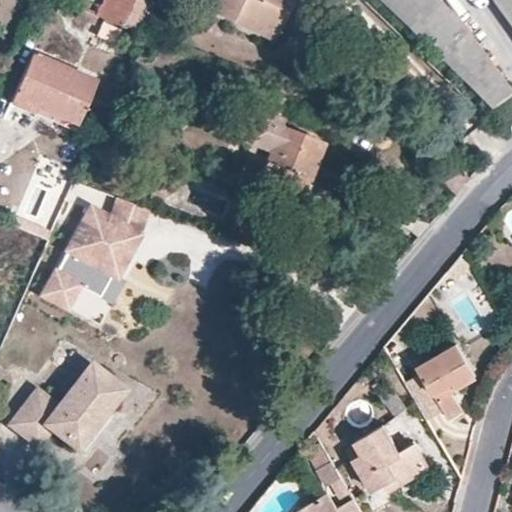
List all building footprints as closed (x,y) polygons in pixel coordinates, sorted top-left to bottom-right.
[(76,0),(74,7),(82,11),(91,14),(104,19),(116,24),(127,0),(76,0)] [(148,5),(135,0),(127,0),(116,24),(122,26),(135,31),(138,31),(148,5)] [(216,0),(211,10),(233,20),(238,10),(279,29),(292,0),(216,0)] [(379,0),(491,106),(511,90),(456,17),(438,0),(379,0)] [(238,10),(233,20),(233,22),(273,40),(279,29),(238,10)] [(91,14),(82,11),(78,19),(88,23),(91,14)] [(116,24),(104,19),(97,32),(91,45),(109,53),(122,26),(116,24)] [(28,103),(76,122),(96,76),(32,51),(9,101),(25,108),(28,103)] [(307,180),(323,140),(261,117),(263,108),(250,104),(241,102),(236,103),(231,106),(228,110),(226,114),(225,119),(224,124),(226,129),(228,132),(229,135),(232,136),(226,154),(243,160),(236,181),(254,189),(253,191),(290,205),(292,200),(300,178),(307,180)] [(243,160),(226,154),(218,175),(236,181),(243,160)] [(454,191),(468,173),(450,160),(437,178),(454,191)] [(299,202),(307,180),(300,178),(292,200),(299,202)] [(149,182),(145,190),(150,192),(149,198),(161,203),(167,188),(149,182)] [(117,191),(110,209),(142,228),(151,205),(117,191)] [(110,209),(91,198),(63,246),(66,247),(56,264),(54,262),(39,288),(66,304),(80,280),(97,290),(109,269),(116,273),(118,270),(142,228),(110,209)] [(17,216),(13,223),(32,231),(36,223),(17,216)] [(0,220),(1,218),(0,217),(0,299),(17,256),(21,244),(0,234),(0,220)] [(13,223),(1,218),(0,220),(0,234),(21,244),(17,256),(34,263),(45,236),(32,231),(13,223)] [(118,270),(116,273),(109,269),(97,290),(110,297),(124,273),(118,270)] [(245,309),(234,324),(241,328),(252,314),(245,309)] [(456,341),(416,363),(423,373),(449,416),(462,409),(451,389),(475,374),(456,341)] [(41,391),(12,429),(41,451),(53,435),(80,456),(130,392),(94,363),(61,406),(41,391)] [(431,426),(449,416),(423,373),(406,384),(431,426)] [(385,380),(375,390),(394,414),(406,405),(385,380)] [(363,452),(353,457),(371,488),(384,480),(390,489),(429,466),(415,442),(399,451),(383,425),(356,440),(363,452)] [(318,468),(332,460),(320,438),(313,427),(306,437),(313,445),(319,454),(311,458),(318,468)] [(341,475),(334,464),(332,460),(318,468),(327,484),(341,475)] [(337,506),(328,491),(299,508),(300,511),(363,511),(354,497),(337,506)]
